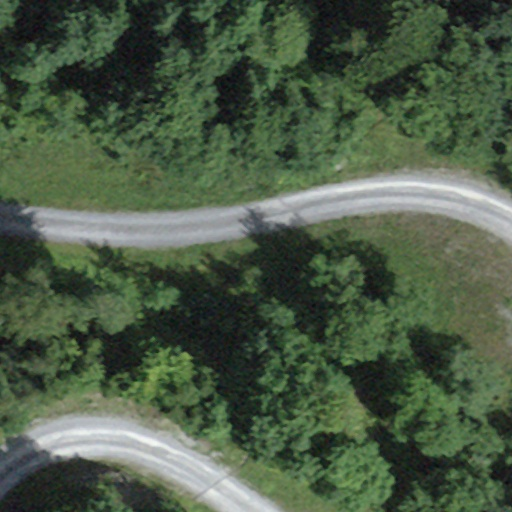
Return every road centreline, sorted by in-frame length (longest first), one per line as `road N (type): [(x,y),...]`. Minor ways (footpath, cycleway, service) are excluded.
road 1 (track): [(0,223),(167,232),(343,204),(430,200),(511,227)]
road 2 (track): [(238,511),(126,445),(76,438),(0,477)]
